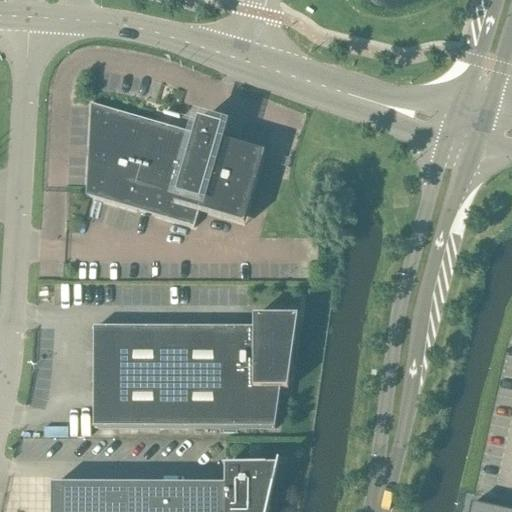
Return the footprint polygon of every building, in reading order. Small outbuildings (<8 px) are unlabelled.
[(195,136),(189,134),(189,133),(189,131),(188,130),(188,129),(187,129),(186,128),(185,128),(183,128),(182,128),(181,129),(180,130),(179,131),(91,105),(86,197),(194,229),(199,213),(245,227),(265,156),(219,143),(223,130),(195,122),(195,124),(198,125),(195,136)] [(298,318),(254,318),(254,330),(94,330),(94,430),(275,430),(281,391),(288,391),(298,318)] [(268,511),(280,464),(278,464),(277,468),(225,468),(225,488),(52,488),(51,511),(268,511)] [(474,486),(469,511),(493,511),(498,491),(474,486)] [(511,511),(511,494),(498,491),(493,511),(511,511)]
